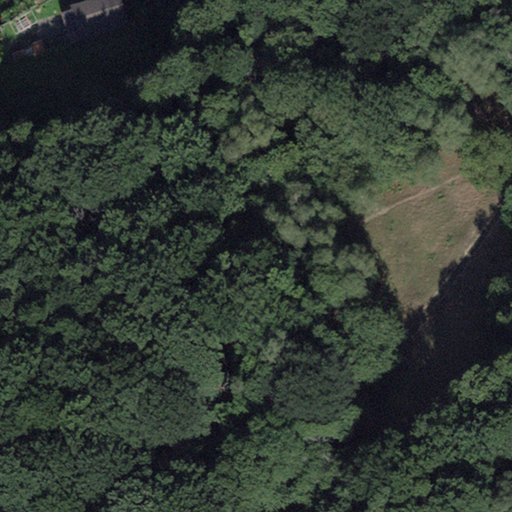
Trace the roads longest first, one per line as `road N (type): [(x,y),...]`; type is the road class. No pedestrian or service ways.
road 1 (track): [(263,511),(511,196)]
road 2 (track): [(344,511),(447,487),(511,451)]
